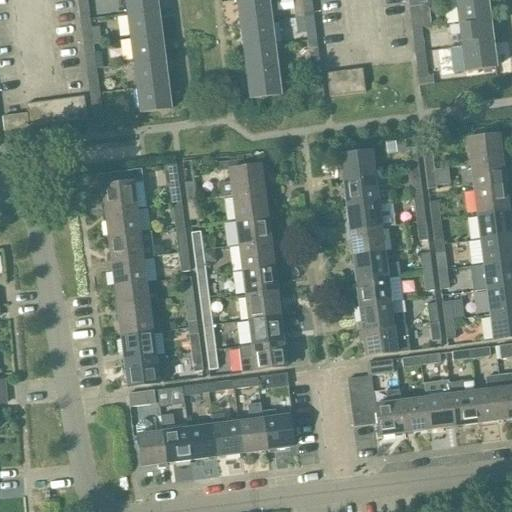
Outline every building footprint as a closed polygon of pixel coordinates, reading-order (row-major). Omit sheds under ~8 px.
[(76,0),(79,20),(88,19),(86,0),(76,0)] [(122,0),(125,15),(155,11),(153,0),(122,0)] [(265,0),(236,0),(235,0),(238,25),(268,21),(265,0)] [(292,0),(295,19),(303,18),(313,16),(310,0),(292,0)] [(452,0),(456,22),(487,18),(484,0),(452,0)] [(417,2),(408,3),(411,28),(421,27),(419,13),(417,2)] [(125,15),(128,39),(158,35),(155,11),(125,15)] [(303,18),(295,19),(297,34),(315,32),(313,16),(303,18)] [(490,43),(487,18),(456,22),(459,47),(490,43)] [(88,19),(79,20),(82,45),(92,44),(92,45),(101,44),(99,27),(90,28),(88,19)] [(268,21),(238,25),(241,50),(271,46),(268,21)] [(414,53),(424,52),(421,27),(411,28),(414,53)] [(128,39),(131,64),(161,60),(158,35),(128,39)] [(309,66),(319,65),(316,40),(306,42),(309,66)] [(490,43),(459,47),(462,72),(493,68),(490,43)] [(82,45),(85,70),(95,68),(92,45),(92,44),(82,45)] [(274,71),(271,46),(241,50),(244,74),(274,71)] [(424,52),(414,53),(418,80),(419,86),(433,84),(432,77),(427,78),(424,52)] [(131,64),(134,88),(164,85),(161,60),(131,64)] [(324,99),(319,65),(309,66),(312,86),(308,86),(306,96),(306,101),(324,99)] [(95,68),(85,70),(88,94),(98,93),(95,68)] [(360,69),(348,70),(351,94),(363,93),(360,69)] [(336,72),(339,96),(351,94),(348,70),(336,72)] [(277,96),(274,71),(244,74),(247,100),(277,96)] [(327,97),(339,96),(336,72),(324,73),(327,97)] [(164,85),(134,88),(137,114),(167,110),(164,85)] [(102,127),(98,93),(88,94),(93,128),(102,127)] [(67,100),(70,123),(86,121),(82,98),(67,100)] [(55,125),(70,123),(67,100),(52,102),(55,125)] [(40,127),(55,125),(52,102),(37,104),(40,127)] [(26,129),(40,127),(37,104),(25,105),(26,115),(24,115),(26,129)] [(4,132),(26,129),(24,115),(2,119),(4,132)] [(468,165),(499,161),(496,135),(465,139),(468,165)] [(337,156),(341,181),(372,177),(368,152),(337,156)] [(424,170),(433,169),(431,153),(422,154),(424,170)] [(407,156),(409,173),(418,171),(416,154),(407,156)] [(471,190),(503,186),(499,161),(468,165),(471,190)] [(229,196),(260,192),(257,166),(226,170),(228,183),(217,184),(219,198),(229,197),(229,196)] [(433,169),(424,170),(426,191),(435,190),(435,187),(433,169)] [(102,213),(133,209),(143,207),(138,170),(110,173),(112,185),(98,187),(102,213)] [(421,196),(418,171),(409,173),(412,198),(421,196)] [(375,202),(372,177),(341,181),(344,206),(375,202)] [(187,202),(196,201),(193,183),(184,184),(187,202)] [(171,204),(181,203),(178,185),(169,186),(171,204)] [(471,190),(475,215),(506,211),(503,186),(471,190)] [(229,197),(233,221),(264,217),(260,192),(229,196),(229,197)] [(415,223),(425,221),(421,196),(412,198),(415,223)] [(196,201),(187,202),(189,222),(198,221),(196,201)] [(375,202),(344,206),(347,231),(378,227),(378,228),(394,226),(391,202),(375,204),(375,202)] [(181,203),(171,204),(174,224),(183,223),(181,203)] [(429,204),(431,220),(440,219),(438,203),(429,204)] [(136,234),(133,209),(102,213),(105,238),(136,234)] [(475,215),(478,240),(509,236),(506,211),(475,215)] [(233,221),(236,246),(267,242),(264,217),(233,221)] [(443,239),(440,219),(431,220),(433,240),(443,239)] [(427,241),(425,221),(415,223),(418,242),(427,241)] [(347,231),(350,256),(381,252),(378,228),(378,227),(347,231)] [(193,252),(202,250),(200,233),(191,235),(193,252)] [(105,238),(108,263),(140,259),(136,234),(105,238)] [(185,235),(176,236),(178,254),(187,253),(185,235)] [(478,240),(466,241),(470,267),(481,265),(511,261),(511,259),(509,236),(478,240)] [(239,271),(270,267),(267,242),(236,246),(239,271)] [(202,250),(193,252),(195,272),(204,271),(202,250)] [(350,256),(354,281),(399,276),(397,264),(383,266),(381,252),(350,256)] [(187,253),(178,254),(181,273),(190,272),(187,253)] [(446,270),(444,253),(435,254),(437,271),(446,270)] [(422,273),(431,271),(429,254),(420,256),(422,273)] [(112,288),(143,284),(140,259),(108,263),(112,288)] [(511,261),(481,265),(484,290),(511,286),(511,261)] [(273,292),(270,267),(239,271),(242,296),(273,292)] [(446,270),(437,271),(440,291),(448,289),(446,270)] [(434,292),(431,271),(422,273),(425,293),(434,292)] [(399,276),(354,281),(357,306),(388,302),(388,303),(402,302),(399,276)] [(197,284),(199,301),(209,300),(207,283),(197,284)] [(115,313),(146,308),(143,284),(112,288),(115,313)] [(182,286),(184,303),(193,302),(191,285),(182,286)] [(511,286),(484,290),(487,315),(511,311),(511,286)] [(277,317),(273,292),(242,296),(246,321),(277,317)] [(211,321),(209,300),(199,301),(202,322),(211,321)] [(193,302),(184,303),(187,324),(196,323),(193,302)] [(357,306),(360,331),(405,326),(404,315),(390,317),(388,303),(388,302),(357,306)] [(441,304),(444,321),(453,320),(451,303),(441,304)] [(426,306),(428,323),(437,321),(435,304),(426,306)] [(118,337),(149,333),(146,308),(115,313),(118,337)] [(511,311),(487,315),(491,340),(511,337),(511,311)] [(280,341),(277,317),(246,321),(249,345),(280,341)] [(453,320),(444,321),(446,341),(456,339),(453,320)] [(437,321),(428,323),(431,343),(440,342),(437,321)] [(405,326),(360,331),(363,357),(394,353),(409,352),(405,326)] [(153,358),(149,333),(118,337),(121,362),(153,358)] [(206,353),(215,352),(213,334),(203,334),(206,353)] [(189,336),(188,336),(190,353),(200,352),(197,335),(189,336)] [(283,367),(280,341),(249,345),(249,347),(238,348),(241,372),(252,371),(283,367)] [(511,345),(499,347),(500,361),(511,359),(511,345)] [(469,352),(470,361),(490,358),(489,349),(469,352)] [(202,372),(200,352),(190,353),(193,373),(202,372)] [(217,371),(215,352),(206,353),(208,372),(217,371)] [(470,361),(469,352),(451,354),(452,363),(470,361)] [(419,358),(420,367),(440,365),(439,355),(419,358)] [(153,360),(153,358),(121,362),(125,388),(164,383),(163,371),(168,370),(166,358),(153,360)] [(420,367),(419,358),(401,360),(403,369),(420,367)] [(365,365),(367,378),(371,377),(393,374),(391,362),(365,365)] [(288,388),(286,374),(260,378),(262,392),(288,388)] [(508,374),(496,375),(502,420),(511,418),(511,386),(510,387),(508,374)] [(477,423),(502,420),(496,375),(485,377),(487,390),(474,392),(473,392),(477,423)] [(348,393),(373,390),(371,377),(367,378),(347,381),(348,393)] [(250,379),(230,382),(231,392),(252,390),(250,379)] [(231,392),(230,382),(213,384),(214,394),(231,392)] [(460,383),(448,385),(450,395),(449,395),(453,426),(477,423),(473,392),(462,394),(460,383)] [(201,386),(181,389),(182,399),(202,396),(201,386)] [(182,399),(181,389),(163,391),(164,402),(182,399)] [(350,405),(374,402),(373,390),(348,393),(350,405)] [(373,405),(374,413),(376,425),(377,436),(403,432),(399,402),(400,402),(398,391),(386,392),(387,403),(374,405),(373,405)] [(155,406),(153,392),(127,396),(129,409),(155,406)] [(453,426),(449,395),(424,398),(428,429),(453,426)] [(424,398),(400,402),(399,402),(403,432),(428,429),(424,398)] [(374,405),(374,402),(350,405),(351,416),(374,413),(373,405),(374,405)] [(248,421),(235,423),(239,454),(264,450),(260,420),(262,420),(262,413),(261,404),(247,406),(248,421)] [(262,420),(260,420),(264,450),(290,447),(286,417),(276,418),(275,412),(262,413),(262,420)] [(376,425),(374,413),(351,416),(353,429),(376,425)] [(161,432),(165,463),(190,460),(186,429),(187,429),(187,425),(173,427),(172,415),(160,417),(162,432),(161,432)] [(215,457),(239,454),(235,423),(224,424),(222,415),(211,416),(212,426),(211,426),(215,457)] [(137,436),(136,436),(139,466),(165,463),(161,432),(152,434),(151,425),(146,422),(139,423),(136,427),(137,436)] [(211,426),(187,429),(186,429),(190,460),(215,457),(211,426)]
